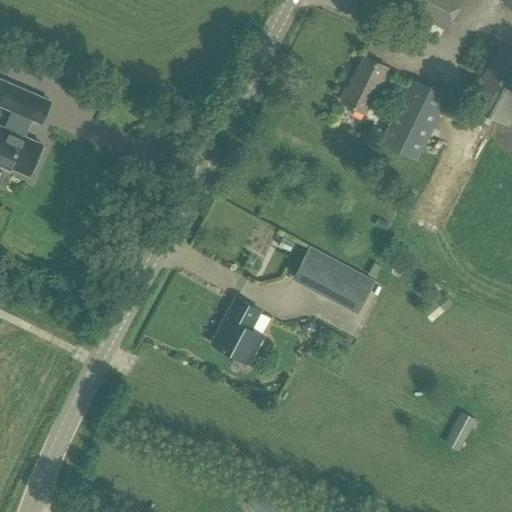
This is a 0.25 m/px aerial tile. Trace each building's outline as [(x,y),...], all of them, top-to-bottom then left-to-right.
[(387,0),(446,29),(460,0),(387,0)] [(511,0),(505,0),(503,5),(511,9),(511,0)] [(511,53),(499,47),(469,107),(510,129),(511,124),(511,53)] [(364,57),(341,102),(365,114),(388,69),(364,57)] [(40,122),(50,100),(0,79),(0,104),(13,110),(5,128),(0,125),(0,165),(11,171),(12,168),(28,175),(42,144),(24,136),(32,119),(40,122)] [(413,82),(382,143),(418,161),(449,100),(413,82)] [(374,129),(367,146),(376,149),(383,132),(374,129)] [(255,268),(278,227),(243,208),(221,249),(255,268)] [(304,245),(289,273),(359,310),(374,281),(304,245)] [(277,264),(283,250),(272,246),(267,260),(277,264)] [(437,302),(444,310),(453,303),(445,294),(437,302)] [(236,297),(211,344),(248,363),(263,335),(251,328),(260,311),(236,297)] [(459,412),(444,443),(460,451),(475,420),(459,412)]
